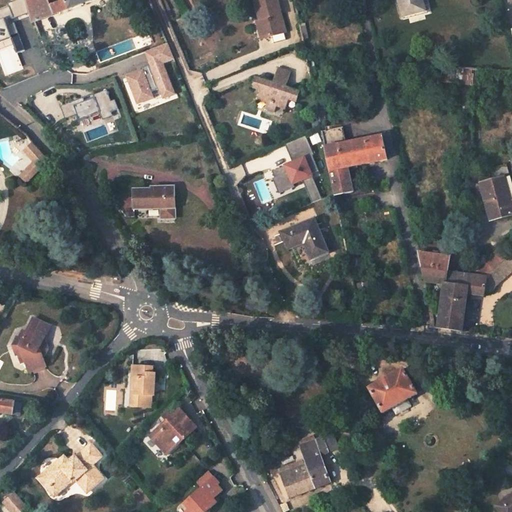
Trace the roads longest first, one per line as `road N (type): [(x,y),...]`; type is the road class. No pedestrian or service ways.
road 1 (tertiary): [(234,324),(511,347)]
road 2 (residential): [(118,253),(50,149),(0,102)]
road 3 (residential): [(0,472),(119,343)]
road 4 (unclassified): [(198,382),(270,511)]
